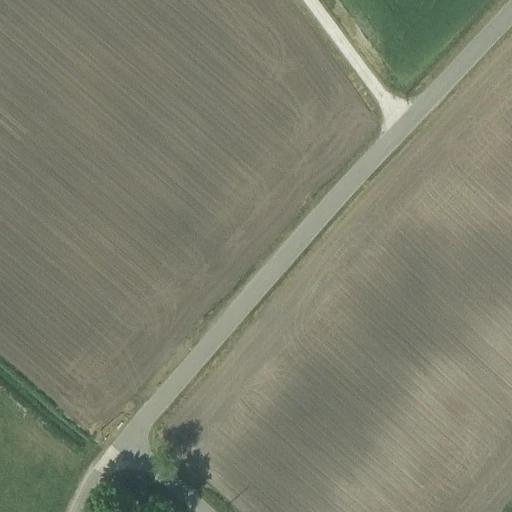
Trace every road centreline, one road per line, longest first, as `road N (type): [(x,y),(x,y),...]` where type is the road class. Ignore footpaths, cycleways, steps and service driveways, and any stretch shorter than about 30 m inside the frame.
road 1 (unclassified): [(123,439),(402,126)]
road 2 (unclassified): [(402,126),(511,13)]
road 3 (unclassified): [(310,0),(402,126)]
